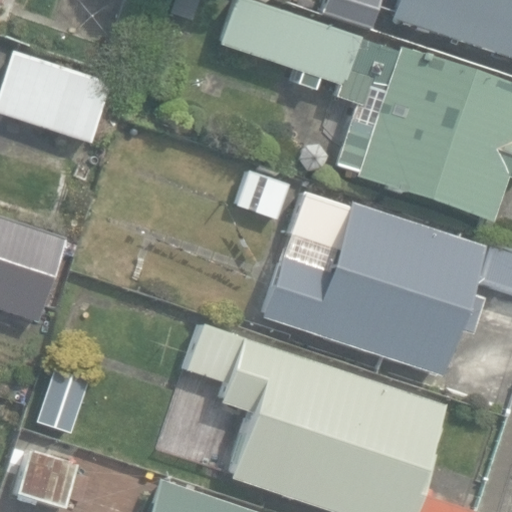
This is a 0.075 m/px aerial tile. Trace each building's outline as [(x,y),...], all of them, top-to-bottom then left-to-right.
[(511,84),(427,57),(428,53),(406,46),(405,49),(390,44),(389,48),(244,0),(224,0),(211,43),(293,70),(288,82),(309,90),(313,77),(331,83),(327,95),(349,102),(328,163),(348,170),(347,175),(484,220),(499,176),(511,179),(511,84)] [(365,28),(374,0),(318,0),(315,11),(365,28)] [(511,0),(387,0),(383,16),(511,59),(511,0)] [(105,80),(5,48),(0,64),(0,115),(85,142),(105,80)] [(272,230),(288,186),(238,168),(222,211),(272,230)] [(489,246),(305,196),(265,318),(449,376),(489,246)] [(61,236),(0,215),(0,310),(31,321),(61,236)] [(90,229),(73,276),(127,295),(144,248),(90,229)] [(422,511),(456,408),(201,324),(185,385),(247,412),(232,478),(341,511),(422,511)] [(72,463),(23,448),(9,492),(58,507),(72,463)] [(256,511),(150,476),(138,511),(256,511)]
